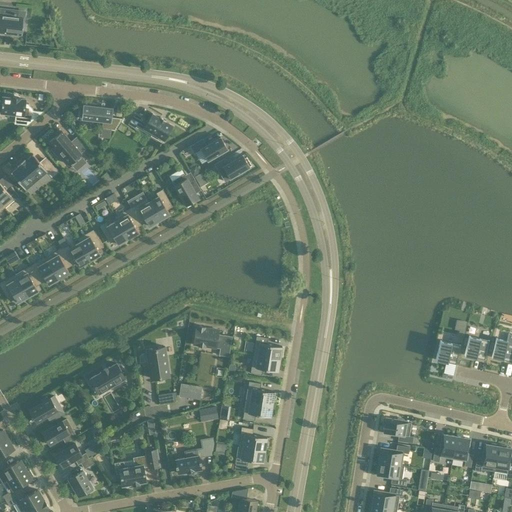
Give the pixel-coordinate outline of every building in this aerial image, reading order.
[(0,32),(6,33),(6,32),(10,33),(10,34),(21,35),(22,35),(24,17),(24,12),(16,11),(16,10),(15,10),(14,16),(0,14),(0,32)] [(32,109),(31,107),(28,104),(26,104),(25,104),(25,99),(20,98),(20,97),(18,97),(18,98),(14,98),(14,97),(12,97),(2,96),(0,112),(22,115),(21,124),(25,124),(26,125),(43,111),(43,110),(41,111),(32,110),(32,109)] [(122,118),(111,117),(113,107),(83,104),(81,119),(102,121),(101,129),(115,130),(122,118)] [(163,140),(172,125),(165,121),(166,120),(160,116),(159,117),(152,113),(146,123),(142,121),(143,120),(133,115),(128,124),(137,129),(140,126),(150,131),(147,135),(161,143),(163,139),(163,140)] [(121,123),(117,128),(123,132),(126,126),(121,123)] [(80,153),(88,146),(79,136),(72,143),(61,131),(49,141),(54,147),(51,149),(57,156),(60,154),(68,164),(81,153),(80,153)] [(208,160),(227,149),(220,137),(206,145),(202,139),(190,146),(194,153),(201,149),(208,160)] [(58,171),(47,159),(41,164),(32,153),(25,159),(24,158),(16,164),(17,165),(10,171),(25,188),(46,171),(51,177),(58,171)] [(250,166),(249,166),(251,165),(246,156),(244,157),(243,154),(228,163),(225,157),(214,164),(224,181),(250,166)] [(202,172),(194,176),(200,186),(207,182),(202,172)] [(198,198),(195,193),(200,190),(194,179),(189,182),(184,174),(172,181),(186,205),(187,207),(193,203),(192,201),(198,198)] [(0,202),(4,207),(18,195),(11,186),(6,190),(0,183),(0,202)] [(146,198),(159,219),(169,214),(166,209),(172,206),(162,188),(156,192),(158,196),(148,201),(146,197),(146,198)] [(146,198),(130,207),(141,224),(146,221),(148,225),(159,219),(146,198)] [(32,207),(28,211),(32,215),(36,211),(32,207)] [(130,207),(115,216),(127,238),(138,232),(135,227),(141,224),(130,207)] [(79,213),(74,215),(78,224),(83,222),(79,213)] [(117,244),(127,238),(115,216),(114,216),(116,220),(107,225),(105,221),(99,225),(109,243),(115,239),(117,244)] [(93,229),(77,238),(89,260),(100,254),(97,250),(103,246),(93,229)] [(57,240),(61,247),(67,244),(63,237),(57,240)] [(61,247),(71,264),(71,265),(77,261),(79,266),(89,260),(77,238),(76,238),(78,242),(69,247),(67,244),(61,247)] [(71,265),(71,264),(61,247),(46,256),(58,278),(69,272),(66,268),(71,265)] [(46,256),(30,265),(40,283),(46,280),(48,284),(58,278),(46,256)] [(40,283),(30,265),(14,274),(27,296),(37,290),(35,286),(40,283)] [(17,302),(27,296),(14,274),(0,282),(0,286),(9,301),(14,298),(17,302)] [(458,337),(463,338),(466,324),(461,323),(459,330),(458,337)] [(198,327),(196,326),(193,344),(198,345),(198,346),(205,347),(205,346),(216,348),(218,330),(205,328),(205,327),(198,325),(198,327)] [(506,340),(496,338),(491,357),(511,362),(511,360),(511,334),(508,333),(506,340)] [(253,354),(280,358),(282,346),(267,343),(268,337),(256,335),(253,354)] [(489,340),(469,335),(464,355),(484,360),(489,340)] [(460,345),(440,340),(435,359),(456,364),(460,345)] [(165,346),(146,349),(146,351),(139,355),(140,362),(148,361),(150,378),(169,375),(165,346)] [(278,371),(280,358),(253,354),(250,372),(262,374),(263,368),(278,371)] [(90,378),(99,392),(124,377),(116,363),(109,367),(108,366),(101,370),(101,371),(90,378)] [(176,394),(199,398),(201,385),(178,381),(176,394)] [(246,399),(272,404),(274,391),(259,389),(260,383),(249,381),(246,399)] [(46,416),(49,421),(64,412),(54,395),(48,398),(47,396),(41,400),(42,402),(29,410),(36,422),(46,416)] [(270,416),(272,404),(246,399),(242,418),(254,420),(255,414),(270,416)] [(216,406),(207,407),(210,419),(218,418),(216,406)] [(62,437),(65,442),(76,435),(66,418),(42,432),(49,444),(62,437)] [(142,420),(145,434),(155,432),(152,418),(142,420)] [(397,440),(412,443),(413,436),(409,436),(411,422),(403,421),(404,419),(397,418),(397,420),(386,418),(385,421),(384,420),(383,429),(384,429),(383,432),(398,434),(397,440)] [(102,435),(106,442),(122,433),(119,426),(102,435)] [(238,445),(265,449),(267,437),(252,434),(253,428),(241,426),(238,445)] [(439,457),(452,459),(456,436),(443,434),(440,449),(434,448),(432,460),(438,461),(439,457)] [(469,438),(456,436),(452,459),(465,461),(464,466),(470,467),(472,454),(466,453),(469,438)] [(212,437),(200,439),(202,448),(184,451),(185,457),(175,459),(177,473),(186,471),(186,472),(187,472),(193,471),(194,471),(194,470),(201,468),(199,456),(211,454),(213,443),(212,437)] [(8,439),(0,443),(0,463),(2,463),(0,459),(0,456),(13,449),(8,439)] [(214,452),(224,453),(225,444),(215,442),(214,452)] [(80,462),(81,462),(84,468),(95,461),(91,456),(88,458),(85,453),(82,455),(75,443),(55,454),(62,466),(75,459),(78,464),(80,462)] [(481,469),(494,471),(498,444),(491,443),(491,444),(485,443),(482,458),(476,457),(474,470),(481,471),(481,469)] [(511,448),(505,447),(505,445),(498,444),(494,471),(506,473),(506,477),(511,478),(511,477),(511,463),(508,463),(511,448)] [(263,462),(265,449),(238,445),(235,463),(247,465),(248,459),(263,462)] [(381,448),(379,461),(401,465),(404,452),(408,453),(409,447),(397,445),(396,451),(381,448)] [(424,448),(423,457),(429,458),(431,449),(424,448)] [(120,473),(122,485),(132,483),(132,484),(138,483),(138,482),(145,481),(143,467),(148,466),(148,468),(159,466),(156,449),(145,451),(146,455),(133,457),(134,465),(124,467),(123,460),(113,462),(116,474),(120,473)] [(5,468),(2,463),(0,463),(0,479),(2,483),(25,469),(20,459),(5,468)] [(404,465),(401,465),(379,461),(376,474),(392,477),(391,483),(405,485),(406,479),(402,478),(404,465)] [(25,469),(2,483),(8,492),(3,495),(6,501),(19,493),(16,487),(31,479),(30,477),(33,475),(29,470),(27,471),(25,469)] [(86,491),(87,493),(93,489),(92,487),(82,470),(68,478),(78,495),(86,491)] [(468,480),(467,496),(478,497),(478,490),(489,491),(490,482),(468,480)] [(371,497),(370,503),(397,508),(399,495),(401,496),(402,489),(390,487),(389,493),(374,491),(373,497),(371,497)] [(246,498),(247,488),(231,491),(230,497),(241,498),(238,511),(254,511),(256,500),(246,498)] [(23,498),(19,493),(6,501),(9,506),(15,502),(21,511),(43,499),(37,489),(23,498)] [(43,499),(21,511),(20,511),(42,511),(49,509),(43,499)] [(443,511),(445,504),(432,502),(432,500),(426,499),(424,511),(429,511),(443,511)] [(396,511),(397,508),(370,503),(369,510),(371,510),(370,511),(396,511)]
